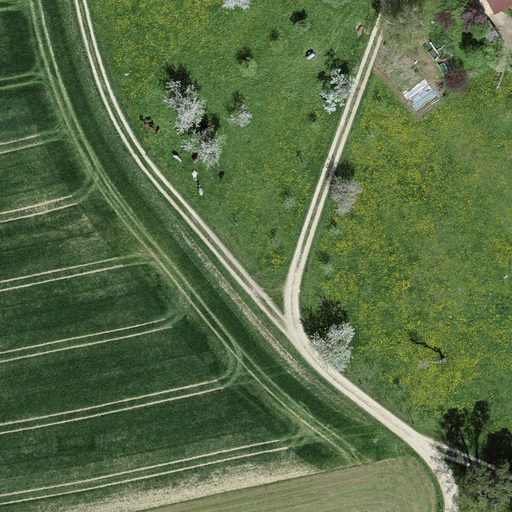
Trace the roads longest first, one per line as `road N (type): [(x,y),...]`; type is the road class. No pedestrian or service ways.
road 1 (track): [(299,340),(123,133),(79,0)]
road 2 (track): [(299,340),(290,293),(301,247),(370,59),(402,0)]
road 3 (track): [(425,445),(299,340)]
